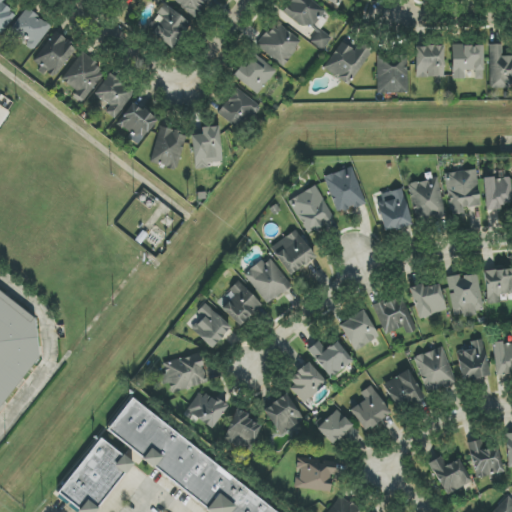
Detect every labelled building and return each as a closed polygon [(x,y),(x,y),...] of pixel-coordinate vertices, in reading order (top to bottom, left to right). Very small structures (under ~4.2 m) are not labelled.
[(2,4),(4,0),(0,0),(0,35),(16,15),(2,4)] [(173,0),(194,18),(209,0),(173,0)] [(323,51),(331,37),(321,31),(328,18),(298,0),(289,0),(282,14),(316,34),(310,44),(323,51)] [(157,12),(163,18),(150,33),(170,50),(191,26),(165,3),(157,12)] [(52,27),(27,8),(9,31),(33,50),(52,27)] [(257,49),(285,66),(302,40),(273,22),(257,49)] [(33,63),(55,78),(77,47),(54,32),(33,63)] [(323,69),(347,86),(373,50),(361,41),(354,51),(342,42),(323,69)] [(490,88),(511,87),(511,56),(502,57),(501,44),(489,44),(490,88)] [(484,45),(452,45),(452,79),(464,79),(465,71),(475,71),(475,79),(483,80),(484,45)] [(444,46),(416,46),(415,77),(443,78),(444,46)] [(61,80),(77,92),(72,97),(81,104),(105,71),(81,53),(61,80)] [(244,68),(241,65),(232,75),(256,95),(276,72),(256,54),(244,68)] [(407,59),(377,59),(377,94),(407,93),(407,59)] [(91,96),(114,117),(135,94),(112,73),(91,96)] [(259,106),(237,88),(217,114),(239,131),(259,106)] [(128,138),(137,146),(157,121),(133,102),(116,123),(131,135),(128,138)] [(176,170),(187,136),(161,127),(149,161),(176,170)] [(192,129),(194,170),(208,169),(207,158),(220,158),(219,127),(192,129)] [(365,202),(351,166),(323,177),(337,213),(365,202)] [(445,173),(450,215),(464,214),(463,208),(480,206),(476,170),(445,173)] [(483,178),(485,211),(501,210),(500,204),(511,204),(510,177),(483,178)] [(445,215),(436,178),(408,185),(418,222),(445,215)] [(288,202),(308,234),(334,218),(314,186),(288,202)] [(381,194),(382,202),(377,203),(384,232),(411,226),(403,189),(381,194)] [(315,258),(296,230),(270,248),(289,276),(315,258)] [(267,305),(291,287),(268,256),(244,274),(267,305)] [(500,303),(499,295),(511,293),(511,280),(511,276),(505,277),(504,269),(483,272),(488,305),(500,303)] [(484,312),(477,274),(460,277),(459,275),(447,277),(454,317),(484,312)] [(261,305),(238,281),(227,292),(233,297),(221,308),(239,327),(261,305)] [(438,282),(410,290),(418,319),(447,311),(438,282)] [(0,414),(43,360),(38,320),(0,289),(0,414)] [(384,335),(403,327),(405,334),(416,330),(404,299),(390,304),(388,299),(373,305),(384,335)] [(196,312),(202,319),(192,329),(210,349),(231,330),(206,303),(196,312)] [(379,337),(362,310),(339,325),(356,351),(379,337)] [(456,352),(463,382),(490,375),(481,339),(469,342),(470,349),(456,352)] [(308,349),(329,379),(353,361),(339,342),(329,350),(321,340),(308,349)] [(491,343),(496,374),(511,371),(511,343),(503,345),(502,341),(491,343)] [(443,347),(415,357),(427,393),(455,383),(443,347)] [(171,393),(208,382),(199,354),(162,365),(167,379),(171,393)] [(307,402),(327,382),(307,362),(287,382),(307,402)] [(423,396),(408,370),(382,385),(398,411),(423,396)] [(365,401),(351,409),(363,431),(390,416),(373,385),(360,393),(365,401)] [(186,414),(214,428),(226,406),(198,391),(186,414)] [(303,419),(284,393),(262,410),(281,435),(303,419)] [(135,400),(274,511),(210,511),(111,433),(135,400)] [(245,420),(248,413),(236,409),(224,441),(251,451),(261,425),(245,420)] [(359,432),(335,410),(317,430),(333,445),(342,435),(350,443),(359,432)] [(503,472),(497,447),(483,450),(480,440),(467,443),(476,479),(503,472)] [(104,441),(62,496),(83,511),(101,511),(137,466),(104,441)] [(472,481),(458,459),(445,466),(440,457),(428,464),(447,496),(472,481)] [(295,489),(330,492),(331,474),(335,475),(336,462),(297,458),(296,470),(297,470),(295,489)] [(360,511),(342,495),(327,511),(360,511)] [(511,511),(511,500),(507,496),(492,511),(511,511)]
